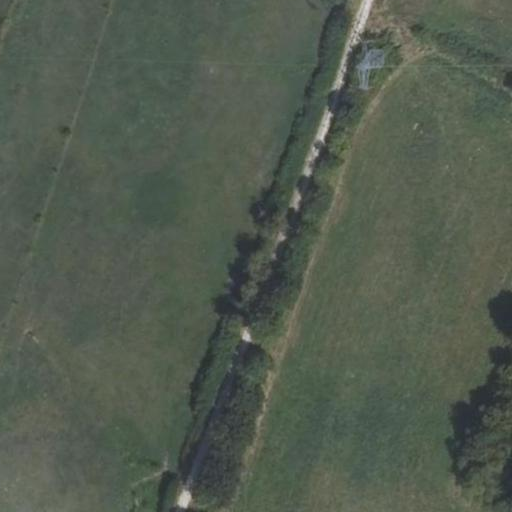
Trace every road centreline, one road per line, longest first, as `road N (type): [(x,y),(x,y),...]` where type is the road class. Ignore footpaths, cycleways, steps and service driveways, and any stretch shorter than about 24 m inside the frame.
road 1 (track): [(191,511),(370,0)]
road 2 (track): [(365,14),(511,94)]
